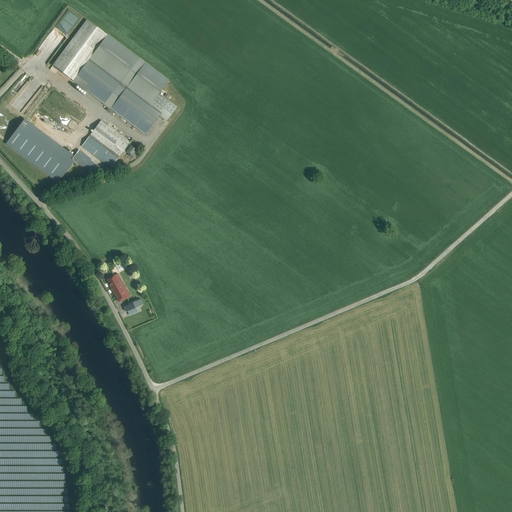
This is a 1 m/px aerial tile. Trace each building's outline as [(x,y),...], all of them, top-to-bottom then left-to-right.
[(53,65),(73,80),(107,35),(87,20),(53,65)] [(166,121),(177,107),(159,93),(169,80),(107,35),(73,80),(145,135),(159,116),(166,121)] [(6,144),(56,181),(58,183),(61,179),(72,164),(74,162),(70,159),(73,155),(25,119),(21,124),(6,144)] [(129,143),(101,121),(82,146),(111,168),(125,149),(127,151),(130,153),(128,155),(133,158),(136,154),(134,153),(137,150),(131,146),(128,144),(129,143)] [(78,151),(72,159),(94,175),(100,167),(99,167),(90,160),(91,159),(79,150),(78,151)] [(118,274),(107,279),(111,286),(110,286),(119,302),(130,296),(122,282),(118,274)] [(141,299),(124,306),(126,312),(143,305),(141,299)]
